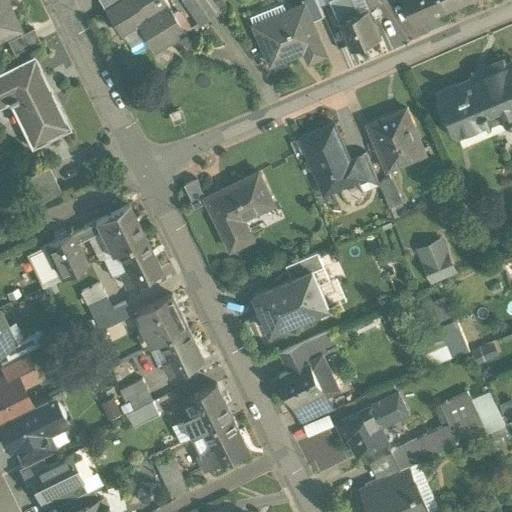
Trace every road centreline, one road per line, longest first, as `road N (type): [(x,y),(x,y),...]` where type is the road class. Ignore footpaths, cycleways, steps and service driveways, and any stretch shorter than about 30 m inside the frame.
road 1 (residential): [(511,11),(149,168)]
road 2 (residential): [(315,511),(149,168)]
road 3 (residential): [(149,168),(60,0)]
road 4 (residential): [(149,168),(0,243)]
